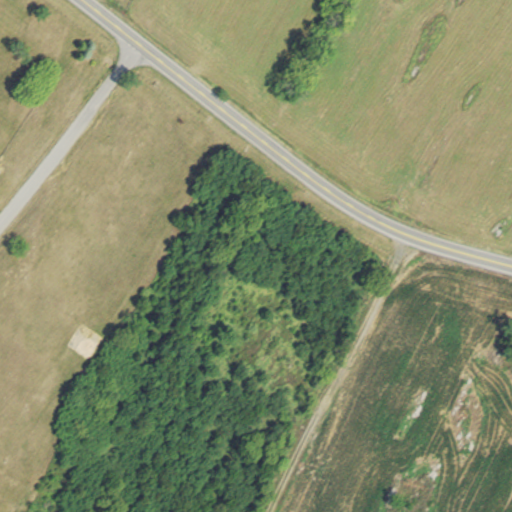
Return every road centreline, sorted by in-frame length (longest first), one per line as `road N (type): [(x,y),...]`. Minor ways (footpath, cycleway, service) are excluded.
road 1 (tertiary): [(511,265),(406,233),(83,0)]
road 2 (residential): [(0,219),(140,47)]
